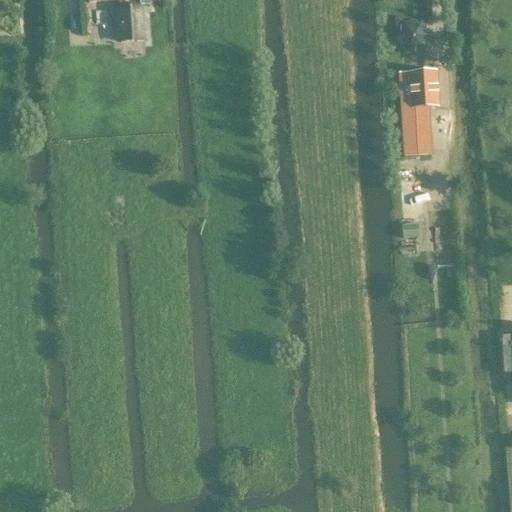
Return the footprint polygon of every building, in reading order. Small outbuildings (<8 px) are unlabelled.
[(87,0),(88,4),(120,2),(121,12),(118,12),(121,44),(143,42),(141,11),(140,11),(140,6),(150,6),(149,0),(87,0)] [(394,41),(404,56),(405,56),(423,55),(431,39),(421,23),(402,24),(394,41)] [(411,75),(409,76),(411,109),(414,109),(416,108),(428,108),(438,107),(436,74),(411,75)] [(413,132),(402,133),(404,158),(417,157),(416,140),(430,139),(428,108),(416,108),(414,109),(411,109),(413,132)] [(400,183),(401,204),(421,203),(420,183),(400,183)]
